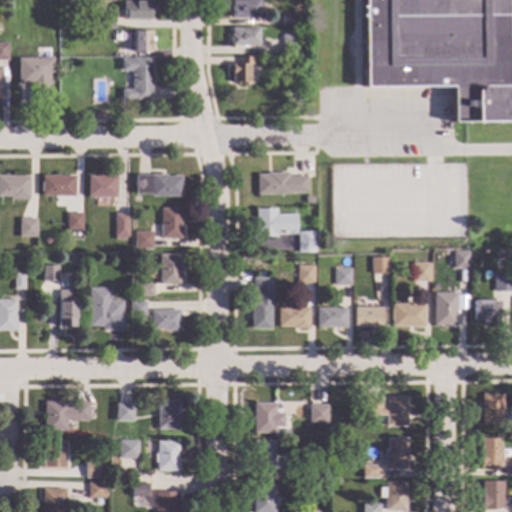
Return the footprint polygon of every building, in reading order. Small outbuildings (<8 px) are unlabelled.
[(258,0),(258,17),(230,18),(230,0),(258,0)] [(511,0),(511,122),(450,123),(450,87),(363,88),(361,0),(511,0)] [(154,11),(149,11),(149,19),(121,19),(121,1),(154,1),(154,11)] [(113,29),(96,29),(96,13),(112,13),(113,29)] [(298,25),(280,25),(280,15),(298,15),(298,25)] [(257,37),(261,36),(261,44),(228,45),(228,27),(257,27),(257,37)] [(150,51),(131,51),(131,31),(150,31),(150,51)] [(122,41),(114,41),(114,33),(122,33),(122,41)] [(297,52),(281,52),(281,35),(296,35),(297,52)] [(253,65),(248,65),(248,85),(235,85),(235,82),(229,82),(229,63),(238,63),(238,56),(253,56),(253,65)] [(51,73),(48,74),(48,100),(28,100),(28,84),(15,84),(15,58),(51,57),(51,73)] [(150,101),(130,101),(130,100),(120,100),(120,89),(130,89),(129,71),(119,71),(119,59),(129,59),(129,57),(150,57),(150,101)] [(286,176),(305,176),(305,192),(286,193),(286,194),(255,194),(255,174),(265,174),(265,173),(286,172),(286,176)] [(165,175),(180,175),(180,196),(150,196),(150,194),(134,194),(134,186),(132,186),(132,182),(134,182),(134,175),(165,174),(165,175)] [(27,199),(8,200),(8,196),(0,196),(0,175),(27,175),(27,199)] [(73,196),(68,196),(68,205),(56,205),(56,196),(40,196),(40,176),(73,175),(73,196)] [(115,197),(86,197),(86,176),(115,176),(115,197)] [(312,204),(302,204),(302,196),(312,196),(312,204)] [(179,238),(159,239),(159,208),(179,207),(179,238)] [(274,214),(294,214),(295,234),(274,234),(274,236),(254,237),(254,208),(274,208),(274,214)] [(81,239),(66,239),(66,230),(65,230),(65,213),(81,213),(81,239)] [(127,236),(124,236),(124,240),(113,240),(113,213),(127,213),(127,236)] [(35,237),(17,237),(17,219),(35,218),(35,237)] [(152,249),(132,249),(132,231),(152,230),(152,249)] [(313,253),(296,253),(296,231),(313,231),(313,253)] [(468,268),(452,268),(452,251),(467,251),(468,268)] [(178,284),(158,284),(158,254),(177,254),(178,284)] [(386,274),(369,274),(369,257),(386,257),(386,274)] [(428,281),(411,282),(411,263),(428,262),(428,281)] [(312,284),(295,284),(295,265),(312,265),(312,284)] [(57,281),(41,281),(41,266),(57,266),(57,281)] [(349,285),(332,285),(332,268),(349,267),(349,285)] [(24,289),(12,289),(12,273),(24,272),(24,289)] [(511,291),(492,292),(492,275),(511,275),(511,291)] [(270,329),(249,329),(249,299),(255,299),(255,291),(251,291),(251,278),(270,278),(270,329)] [(152,284),(152,296),(133,296),(133,284),(152,284)] [(109,300),(120,300),(120,312),(122,312),(122,330),(101,331),(101,327),(88,327),(88,287),(109,287),(109,300)] [(69,297),(73,297),(73,326),(70,326),(70,329),(65,329),(65,327),(57,327),(57,290),(69,290),(69,297)] [(455,325),(432,326),(432,293),(454,292),(455,325)] [(365,305),(353,305),(353,293),(365,293),(365,305)] [(15,331),(0,331),(0,299),(14,299),(15,331)] [(498,326),(485,326),(485,324),(480,324),(480,321),(471,321),(471,300),(497,299),(498,326)] [(145,315),(129,316),(128,301),(145,301),(145,315)] [(422,326),(389,327),(389,303),(422,303),(422,326)] [(308,329),(292,329),(292,327),(276,327),(276,307),(308,307),(308,329)] [(345,327),(314,328),(314,307),(345,307),(345,327)] [(381,328),(366,329),(366,327),(353,327),(352,307),(381,307),(381,328)] [(179,331),(163,331),(163,329),(150,329),(149,310),(179,309),(179,331)] [(500,423),(479,423),(479,394),(501,394),(500,423)] [(405,427),(384,427),(383,415),(362,415),(362,397),(380,396),(380,406),(383,406),(383,396),(404,396),(405,427)] [(176,430),(155,429),(155,400),(177,400),(176,430)] [(88,420),(65,420),(65,432),(42,431),(42,401),(65,402),(65,407),(69,407),(70,401),(88,402),(88,420)] [(132,421),(114,420),(114,403),(129,404),(132,404),(132,421)] [(273,412),(282,412),(282,426),(273,427),(273,433),(251,433),(251,403),(273,403),(273,412)] [(325,424),(307,424),(307,405),(325,405),(325,424)] [(405,469),(381,470),(381,450),(385,450),(385,438),(405,438),(405,469)] [(499,448),(500,448),(500,466),(479,465),(479,438),(499,438),(499,448)] [(137,441),(136,459),(117,458),(118,440),(137,441)] [(271,452),(272,452),(273,470),(271,470),(271,478),(251,478),(251,440),(271,440),(271,452)] [(64,468),(41,467),(42,441),(65,441),(64,468)] [(176,471),(154,471),(154,462),(152,462),(152,453),(155,453),(155,441),(176,441),(176,471)] [(98,478),(84,478),(84,461),(98,461),(98,478)] [(377,477),(360,478),(360,466),(377,466),(377,477)] [(322,470),(322,479),(301,479),(301,469),(322,470)] [(502,509),(479,509),(479,480),(502,481),(502,509)] [(404,510),(382,511),(382,498),(375,498),(375,487),(383,487),(382,481),(404,481),(404,510)] [(103,502),(97,502),(97,498),(87,498),(87,483),(104,483),(103,502)] [(146,497),(130,496),(130,483),(134,483),(147,484),(146,497)] [(274,484),(273,511),(250,511),(252,483),(274,484)] [(64,498),(71,498),(71,511),(41,511),(41,488),(64,489),(64,498)] [(175,511),(152,511),(153,506),(147,506),(147,492),(153,492),(153,491),(175,491),(175,511)] [(377,511),(359,511),(359,504),(377,503),(377,511)]
